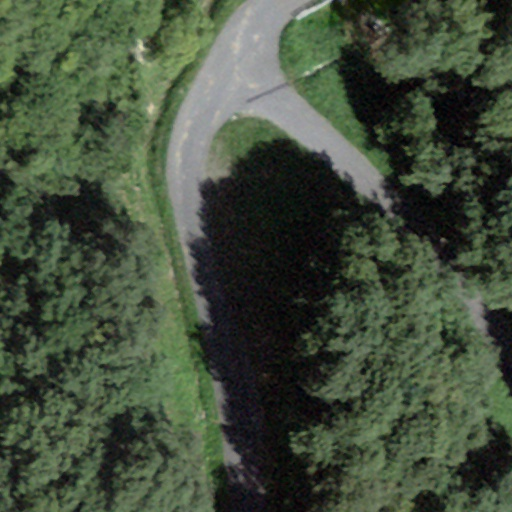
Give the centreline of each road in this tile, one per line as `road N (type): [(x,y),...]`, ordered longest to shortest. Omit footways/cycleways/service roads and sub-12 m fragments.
road 1 (unclassified): [(250,511),(230,389),(183,201),(192,128),(225,61)]
road 2 (unclassified): [(225,61),(406,205),(511,356)]
